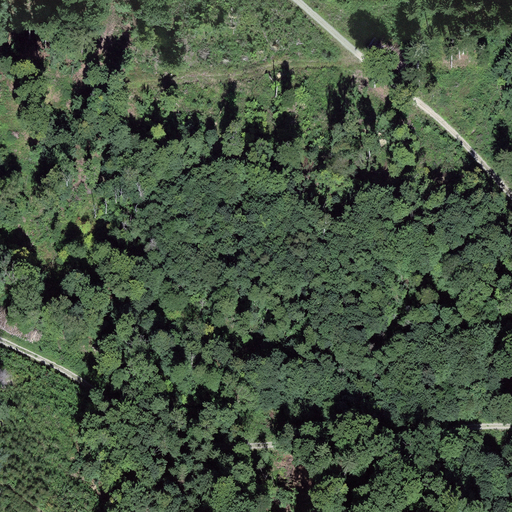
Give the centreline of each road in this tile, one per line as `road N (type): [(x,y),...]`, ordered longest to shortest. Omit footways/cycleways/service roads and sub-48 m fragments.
road 1 (track): [(511,427),(202,441),(140,424),(0,339)]
road 2 (track): [(294,0),(511,201)]
